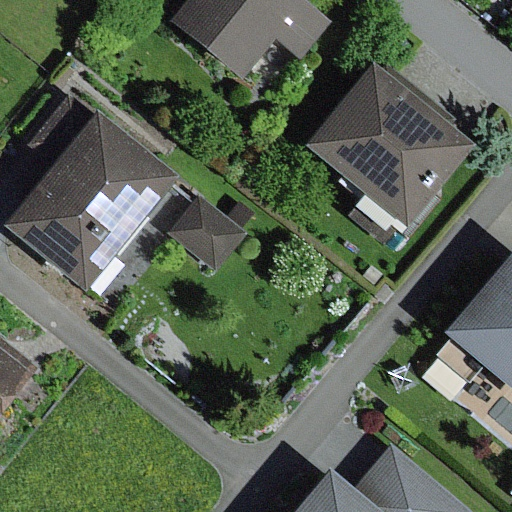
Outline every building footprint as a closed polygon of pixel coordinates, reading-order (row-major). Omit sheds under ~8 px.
[(325,26),(291,0),(193,0),(169,32),(239,86),(272,44),(296,63),(325,26)] [(474,149),(368,66),(300,153),(406,235),(474,149)] [(177,183),(70,96),(28,147),(53,168),(0,233),(0,234),(82,300),(177,183)] [(245,239),(195,201),(166,240),(216,277),(245,239)] [(511,260),(445,341),(511,396),(511,260)] [(0,345),(1,344),(0,342),(0,416),(27,382),(0,361),(0,345)] [(463,511),(387,449),(347,498),(364,511),(463,511)] [(364,511),(347,498),(324,479),(296,511),(364,511)]
